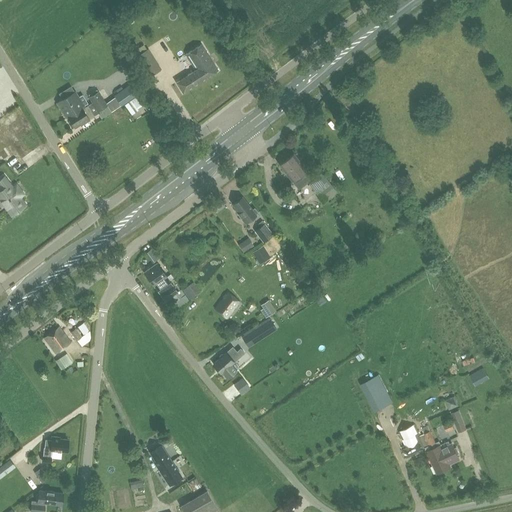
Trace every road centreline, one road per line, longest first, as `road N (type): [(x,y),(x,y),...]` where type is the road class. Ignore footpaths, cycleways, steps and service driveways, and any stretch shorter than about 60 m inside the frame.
road 1 (unclassified): [(328,511),(195,368),(125,277)]
road 2 (primary): [(0,318),(246,130)]
road 3 (unclassified): [(125,277),(101,318),(81,511)]
road 4 (primary): [(246,130),(416,0)]
road 5 (unclassified): [(246,130),(262,149),(115,261)]
road 6 (unclassified): [(98,212),(0,54)]
road 7 (unclassified): [(230,111),(379,0)]
road 8 (unclassified): [(98,212),(230,111)]
road 9 (unclassified): [(115,261),(0,349)]
road 10 (unclassified): [(0,288),(98,212)]
